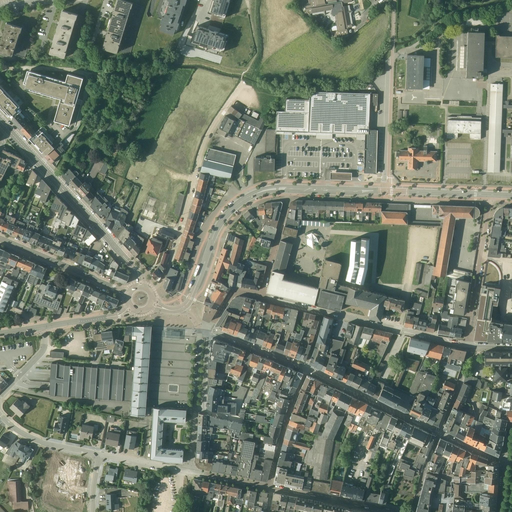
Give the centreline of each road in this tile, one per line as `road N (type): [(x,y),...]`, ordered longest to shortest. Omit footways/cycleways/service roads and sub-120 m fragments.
road 1 (residential): [(150,290),(173,250),(207,138),(241,85),(251,86)]
road 2 (residential): [(260,295),(467,344)]
road 3 (tertiary): [(0,121),(135,267)]
road 4 (residential): [(467,344),(487,193)]
road 5 (residential): [(270,486),(411,511)]
road 6 (residential): [(199,328),(189,470)]
road 7 (residential): [(383,190),(387,57)]
road 8 (tertiary): [(255,192),(217,225),(188,301)]
road 9 (residential): [(113,286),(0,238)]
